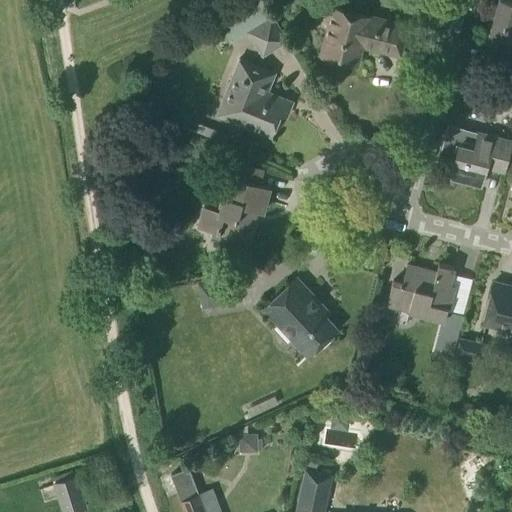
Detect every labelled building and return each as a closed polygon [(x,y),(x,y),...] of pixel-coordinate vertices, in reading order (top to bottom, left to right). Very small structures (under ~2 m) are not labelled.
[(286,39),(271,16),(261,0),(254,0),(218,23),(230,42),(248,31),(262,54),(286,39)] [(511,0),(498,0),(493,21),(511,25),(511,0)] [(328,26),(326,35),(321,54),(356,63),(361,44),(400,54),(407,25),(333,6),(323,3),(318,24),(328,26)] [(511,25),(493,21),(486,46),(511,52),(511,25)] [(292,101),(274,93),(266,90),(274,72),(239,58),(216,113),(271,135),(280,112),(286,115),(292,101)] [(504,137),(478,131),(474,146),(459,142),(450,177),(481,185),(486,166),(503,170),(508,151),(511,139),(504,137)] [(269,185),(241,178),(240,184),(228,181),(220,210),(203,206),(198,227),(212,231),(212,233),(248,243),(256,210),(262,212),(269,185)] [(258,253),(239,254),(239,265),(259,264),(258,253)] [(444,318),(453,283),(449,282),(453,266),(438,262),(436,271),(407,264),(402,282),(392,279),(386,302),(444,318)] [(202,306),(238,300),(233,271),(197,278),(202,306)] [(296,277),(263,307),(277,322),(306,355),(310,351),(336,327),(316,305),(320,302),(296,277)] [(511,332),(511,284),(494,280),(483,323),(507,328),(506,331),(511,332)] [(456,351),(457,352),(477,357),(481,344),(459,338),(456,351)] [(365,371),(354,377),(359,385),(370,380),(365,371)] [(328,407),(325,425),(343,427),(346,409),(328,407)] [(239,433),(239,451),(257,451),(257,432),(239,433)] [(322,511),(332,472),(316,469),(318,458),(307,455),(295,509),(307,511),(322,511)] [(206,511),(199,493),(189,466),(171,473),(181,500),(180,500),(184,511),(206,511)] [(76,474),(55,481),(64,511),(68,511),(86,507),(76,474)]
